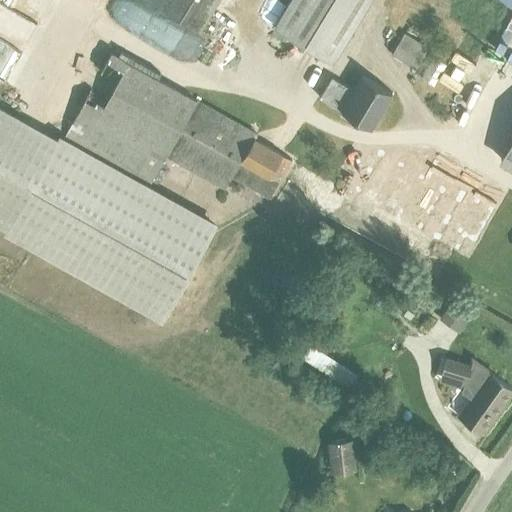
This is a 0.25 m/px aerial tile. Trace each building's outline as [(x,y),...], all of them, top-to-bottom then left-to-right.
[(0,0),(0,76),(5,79),(20,49),(0,38),(0,0)] [(152,0),(200,29),(217,0),(152,0)] [(290,0),(275,27),(333,62),(371,0),(290,0)] [(428,46),(405,31),(392,53),(416,67),(428,46)] [(85,98),(63,138),(148,186),(149,186),(166,155),(225,187),(231,176),(269,198),(292,160),(255,138),(257,134),(111,52),(100,71),(116,79),(101,107),(85,98)] [(332,76),(321,96),(341,109),(340,113),(354,122),(356,118),(372,129),(394,93),(362,73),(354,87),(332,76)] [(0,106),(0,225),(165,317),(215,226),(0,106)] [(511,163),(511,140),(502,158),(511,163)] [(463,230),(468,217),(447,208),(442,221),(463,230)] [(434,233),(428,243),(450,254),(455,244),(434,233)] [(473,315),(453,301),(440,317),(460,332),(473,315)] [(309,343),(301,357),(327,372),(335,359),(309,343)] [(470,395),(458,414),(483,432),(511,390),(511,386),(492,373),(493,371),(471,356),(470,363),(447,357),(441,379),(464,386),(463,391),(470,395)] [(354,437),(328,440),(331,472),(340,471),(357,469),(354,437)]
